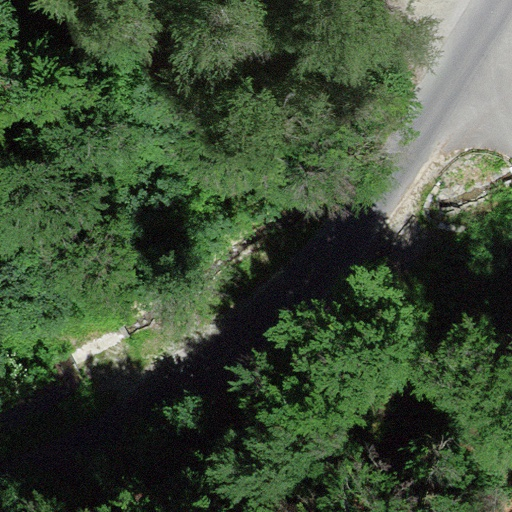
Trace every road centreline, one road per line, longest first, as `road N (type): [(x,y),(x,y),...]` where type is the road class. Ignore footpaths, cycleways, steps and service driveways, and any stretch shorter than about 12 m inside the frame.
road 1 (tertiary): [(506,0),(326,267),(154,408),(0,481)]
road 2 (track): [(424,0),(511,125)]
